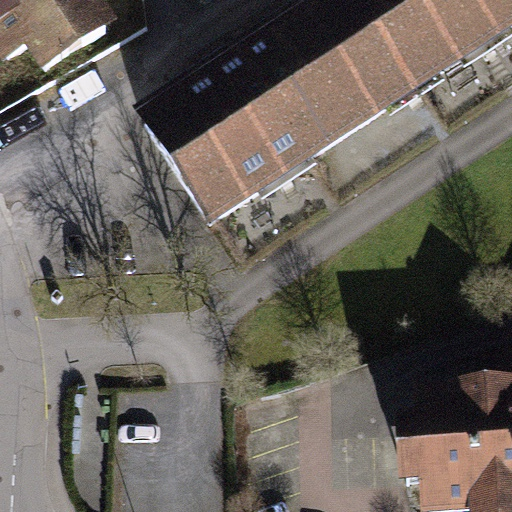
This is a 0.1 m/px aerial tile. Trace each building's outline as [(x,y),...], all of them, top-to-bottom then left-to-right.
[(0,0),(0,49),(8,62),(29,48),(45,74),(106,35),(89,8),(101,0),(0,0)] [(511,26),(511,20),(498,0),(336,0),(308,19),(374,118),(511,26)] [(511,0),(498,0),(511,20),(511,0)] [(374,118),(308,19),(145,126),(210,225),(374,118)] [(511,511),(511,399),(422,405),(428,511),(475,511),(477,511),(511,511)]
